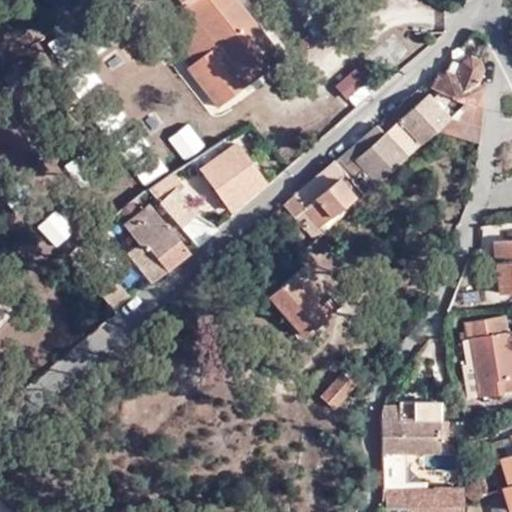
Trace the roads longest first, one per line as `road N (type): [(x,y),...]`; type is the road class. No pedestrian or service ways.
road 1 (unclassified): [(497,13),(109,333),(14,419),(0,447)]
road 2 (unclassified): [(373,511),(373,399),(436,311),(480,198),(486,134)]
road 3 (unclassified): [(486,134),(497,13)]
